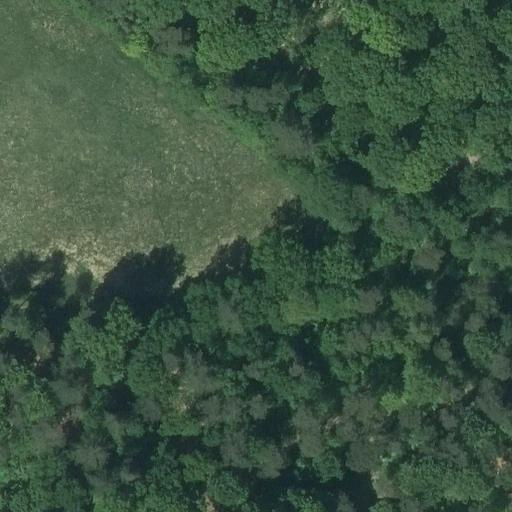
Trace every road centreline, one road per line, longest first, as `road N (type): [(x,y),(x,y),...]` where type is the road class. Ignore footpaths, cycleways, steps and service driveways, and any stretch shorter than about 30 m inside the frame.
road 1 (track): [(0,309),(137,320),(193,309),(380,184)]
road 2 (track): [(511,143),(380,184)]
